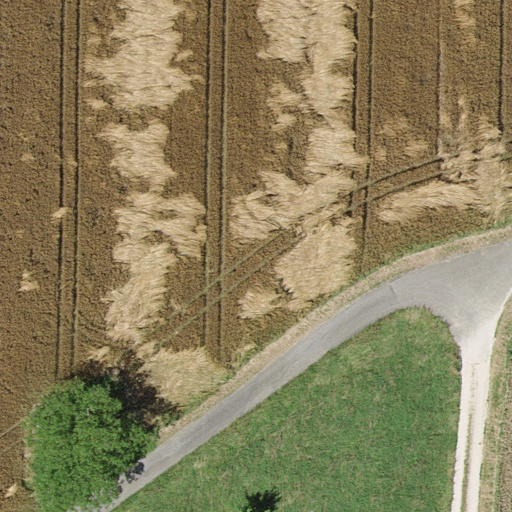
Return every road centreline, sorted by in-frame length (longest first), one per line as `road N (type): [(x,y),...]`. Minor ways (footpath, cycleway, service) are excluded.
road 1 (track): [(75,511),(355,315),(511,255)]
road 2 (track): [(464,511),(481,262)]
